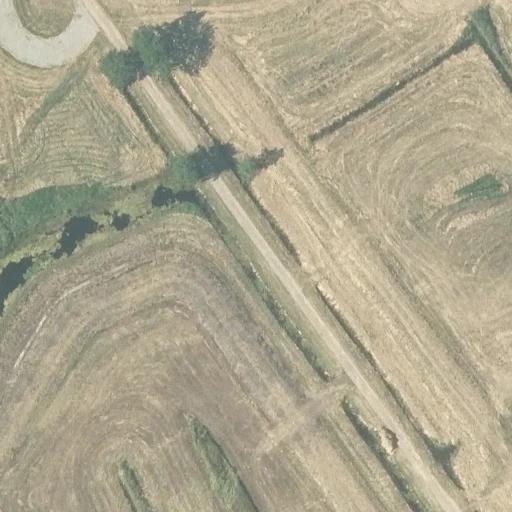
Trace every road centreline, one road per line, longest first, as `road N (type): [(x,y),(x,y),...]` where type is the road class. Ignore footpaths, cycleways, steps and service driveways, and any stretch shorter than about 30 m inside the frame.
road 1 (track): [(448,511),(85,0)]
road 2 (track): [(0,17),(12,42),(49,51),(80,36),(96,15)]
